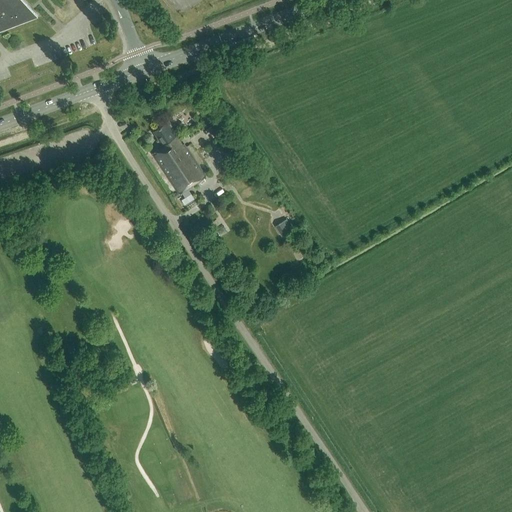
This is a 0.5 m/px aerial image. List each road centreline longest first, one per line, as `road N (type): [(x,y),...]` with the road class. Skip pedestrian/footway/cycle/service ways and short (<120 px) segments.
road 1 (unclassified): [(364,511),(125,151),(96,88)]
road 2 (tertiary): [(143,69),(325,0)]
